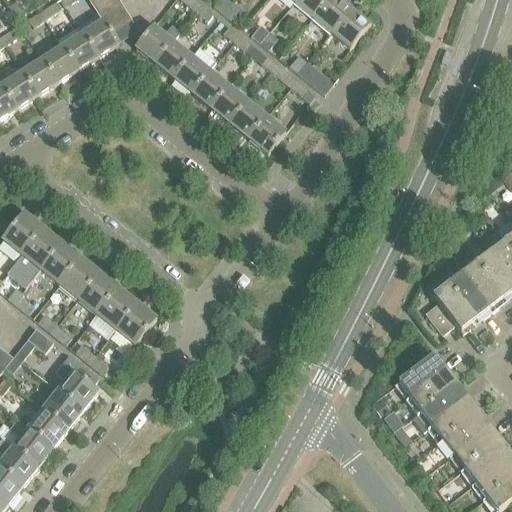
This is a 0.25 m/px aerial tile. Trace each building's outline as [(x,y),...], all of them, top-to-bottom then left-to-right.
[(77,4),(73,0),(64,0),(58,4),(64,12),(77,4)] [(86,0),(92,8),(99,4),(96,0),(86,0)] [(92,8),(97,17),(118,4),(115,0),(104,0),(99,4),(92,8)] [(185,7),(196,16),(202,10),(190,0),(185,7)] [(220,0),(212,11),(221,17),(231,6),(223,0),(220,0)] [(284,0),(294,8),(300,0),(284,0)] [(300,0),(294,8),(312,23),(331,0),(300,0)] [(331,0),(312,23),(331,39),(352,15),(334,0),(331,0)] [(97,17),(103,25),(104,27),(124,14),(118,4),(97,17)] [(17,5),(8,11),(16,23),(25,17),(17,5)] [(56,6),(38,17),(44,25),(61,14),(56,6)] [(239,12),(231,6),(221,17),(229,24),(239,12)] [(212,18),(202,10),(196,16),(206,25),(212,18)] [(0,19),(7,30),(16,23),(8,11),(0,15),(0,19)] [(130,23),(124,14),(104,27),(110,36),(130,23)] [(370,30),(352,15),(331,39),(349,55),(370,30)] [(33,32),(44,25),(38,17),(27,24),(33,32)] [(137,34),(130,23),(110,36),(117,47),(137,34)] [(119,49),(117,47),(110,36),(104,27),(103,25),(81,39),(96,63),(119,49)] [(250,40),(259,48),(269,37),(259,29),(250,40)] [(153,70),(172,46),(180,36),(172,30),(164,40),(152,31),(134,54),(153,70)] [(223,37),(234,47),(239,40),(228,31),(223,37)] [(57,46),(61,52),(76,75),(96,63),(81,39),(77,33),(57,46)] [(10,34),(0,41),(0,44),(4,50),(16,43),(10,34)] [(277,43),(269,37),(259,48),(268,55),(277,43)] [(250,48),(239,40),(234,47),(244,55),(250,48)] [(153,70),(172,85),(191,61),(172,46),(153,70)] [(61,52),(41,65),(56,88),(76,75),(61,52)] [(198,53),(191,61),(172,85),(191,100),(210,77),(217,68),(198,53)] [(289,71),(288,71),(297,78),(306,67),(298,60),(289,71)] [(261,69),(272,77),(277,70),(267,62),(261,69)] [(41,65),(21,77),(36,101),(56,88),(41,65)] [(11,84),(0,91),(15,114),(36,101),(21,77),(21,78),(14,67),(4,73),(11,84)] [(306,67),(297,78),(324,100),(333,88),(306,67)] [(272,77),(290,92),(295,84),(277,70),(272,77)] [(191,100),(210,115),(229,92),(210,77),(191,100)] [(307,94),(295,84),(290,92),(301,101),(306,94),(307,94)] [(0,91),(0,90),(0,123),(15,114),(0,91)] [(210,115),(229,130),(248,107),(229,92),(210,115)] [(301,101),(300,102),(308,109),(314,101),(315,101),(306,94),(301,101)] [(258,115),(248,107),(229,130),(247,145),(266,121),(272,114),(264,108),(258,115)] [(286,137),(266,121),(247,145),(267,161),(286,137)] [(511,175),(502,183),(503,185),(509,192),(511,190),(511,175)] [(21,261),(7,279),(43,234),(23,218),(1,245),(21,261)] [(511,225),(496,236),(500,241),(511,256),(511,225)] [(25,294),(34,283),(40,276),(61,249),(43,234),(7,279),(6,279),(25,294)] [(511,256),(500,241),(487,252),(491,257),(511,284),(511,256)] [(61,249),(40,276),(59,291),(80,264),(61,249)] [(511,284),(491,257),(477,267),(505,304),(511,299),(511,284)] [(473,262),(458,274),(490,316),(505,304),(473,262)] [(59,291),(78,306),(99,279),(80,264),(59,291)] [(458,274),(444,284),(476,327),(490,316),(458,274)] [(78,306),(97,321),(118,295),(99,279),(78,306)] [(461,338),(476,327),(444,284),(429,296),(437,307),(425,317),(441,338),(453,328),(461,338)] [(97,321),(115,336),(136,309),(118,295),(97,321)] [(7,304),(13,309),(20,301),(14,296),(7,304)] [(33,312),(20,301),(13,309),(27,320),(33,312)] [(155,324),(136,309),(115,336),(134,351),(155,324)] [(37,328),(51,339),(58,331),(44,319),(37,328)] [(72,342),(58,331),(51,339),(65,351),(72,342)] [(35,334),(14,361),(21,367),(34,351),(44,359),(52,348),(35,334)] [(74,357),(89,368),(95,360),(80,349),(74,357)] [(12,378),(21,367),(14,361),(12,363),(4,356),(0,360),(0,377),(4,372),(12,378)] [(397,386),(408,401),(446,372),(434,357),(397,386)] [(63,384),(56,394),(82,416),(98,396),(92,391),(98,383),(68,360),(54,377),(63,384)] [(108,371),(95,360),(89,368),(102,379),(108,371)] [(408,401),(419,416),(457,387),(446,372),(408,401)] [(3,383),(0,386),(0,399),(1,400),(10,388),(3,383)] [(419,416),(430,429),(468,401),(457,387),(419,416)] [(56,394),(41,413),(67,434),(82,416),(56,394)] [(430,429),(441,444),(479,415),(468,401),(430,429)] [(389,414),(382,404),(372,411),(380,422),(389,414)] [(41,413),(25,432),(52,453),(67,434),(41,413)] [(441,444),(452,458),(490,429),(479,415),(441,444)] [(18,441),(10,451),(37,472),(52,453),(25,432),(16,424),(8,433),(18,441)] [(452,458),(463,473),(501,444),(490,429),(452,458)] [(411,445),(401,432),(394,438),(404,451),(411,445)] [(0,457),(3,460),(0,463),(0,472),(22,491),(37,472),(10,451),(1,443),(0,444),(0,457)] [(463,473),(474,487),(511,458),(501,444),(463,473)] [(474,487),(485,502),(511,480),(511,458),(474,487)] [(0,504),(7,510),(22,491),(0,472),(0,504)] [(502,511),(511,504),(511,480),(485,502),(492,511),(502,511)]
